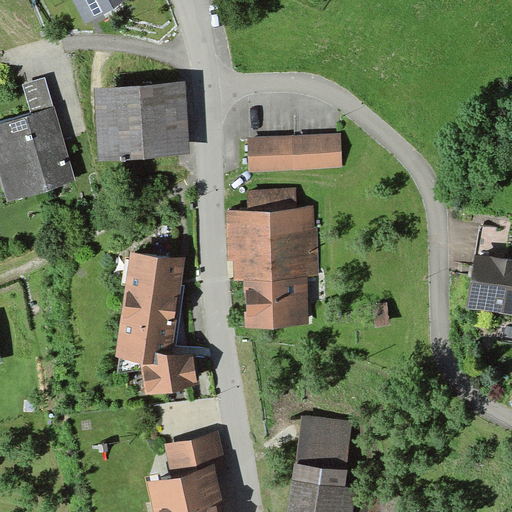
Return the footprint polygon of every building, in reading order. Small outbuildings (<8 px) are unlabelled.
[(78,0),(89,19),(122,0),(78,0)] [(167,144),(164,84),(113,86),(116,152),(119,151),(119,155),(122,155),(122,151),(166,149),(166,144),(167,144)] [(14,191),(19,190),(19,191),(43,184),(44,187),(68,180),(57,138),(53,139),(44,109),(0,121),(0,151),(6,172),(0,173),(0,175),(5,194),(12,192),(12,193),(14,192),(14,191)] [(247,140),(248,169),(338,165),(336,136),(247,140)] [(246,209),(226,209),(227,257),(246,256),(248,321),(304,319),(304,309),(305,309),(305,298),(293,298),(292,276),(313,275),(312,228),(311,228),(310,206),(293,207),(292,190),(246,192),(246,209)] [(511,230),(480,225),(475,255),(467,303),(511,310),(511,230)] [(147,385),(192,378),(188,355),(164,351),(177,258),(132,252),(115,369),(144,365),(147,385)] [(383,305),(371,307),(374,322),(385,320),(383,305)] [(340,511),(344,484),(340,484),(348,423),(300,417),(296,444),(287,511),(340,511)] [(218,465),(212,436),(168,445),(174,475),(153,479),(160,511),(214,511),(205,468),(218,465)]
